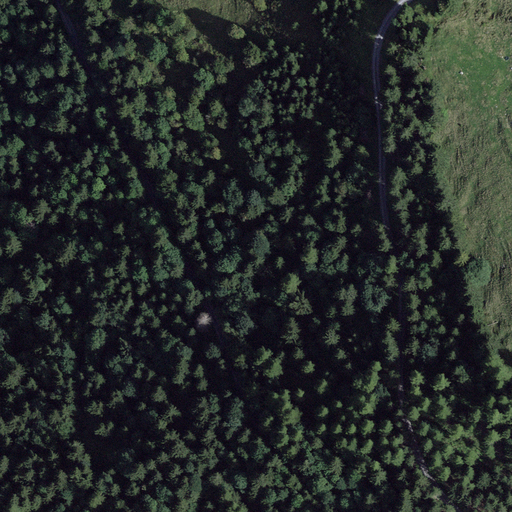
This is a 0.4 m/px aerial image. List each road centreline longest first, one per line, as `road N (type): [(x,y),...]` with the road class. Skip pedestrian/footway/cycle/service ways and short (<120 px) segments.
road 1 (track): [(333,511),(269,444),(58,0)]
road 2 (track): [(402,0),(386,19),(377,53),(383,212),(400,272),(399,355),(416,437),(458,511)]
